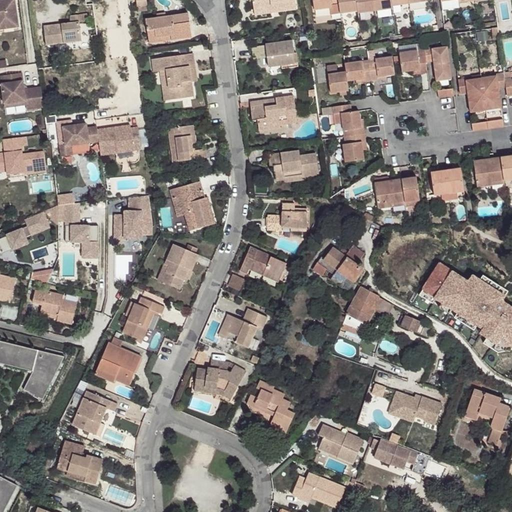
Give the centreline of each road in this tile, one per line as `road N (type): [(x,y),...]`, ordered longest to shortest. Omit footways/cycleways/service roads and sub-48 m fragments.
road 1 (residential): [(216,0),(240,202),(162,406)]
road 2 (residential): [(162,406),(259,462),(262,511)]
road 3 (unknown): [(511,377),(450,324),(382,285)]
road 4 (residential): [(437,143),(428,104),(385,116),(394,148)]
